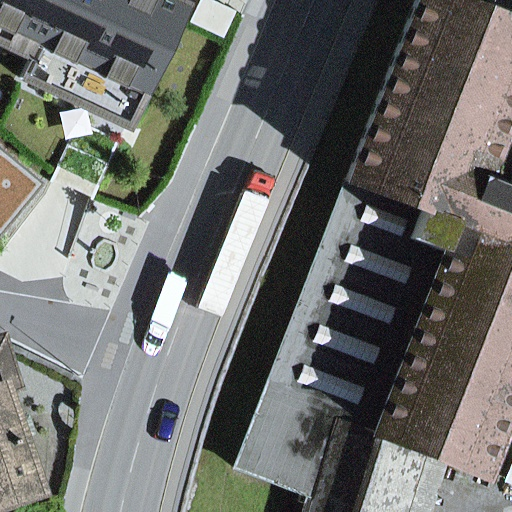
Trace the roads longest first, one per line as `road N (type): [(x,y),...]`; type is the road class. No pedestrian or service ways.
road 1 (primary): [(315,0),(149,396)]
road 2 (residential): [(149,396),(0,326)]
